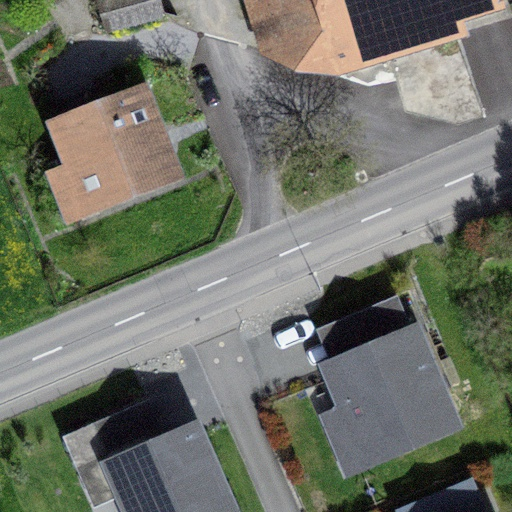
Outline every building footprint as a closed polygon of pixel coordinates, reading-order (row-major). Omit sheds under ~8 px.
[(160,0),(99,0),(95,1),(104,30),(165,12),(160,0)] [(253,0),(268,47),(423,0),(253,0)] [(143,95),(61,124),(75,167),(48,176),(60,212),(171,174),(143,95)] [(413,333),(334,369),(375,459),(454,423),(413,333)] [(192,427),(113,464),(135,511),(229,511),(232,511),(192,427)]
